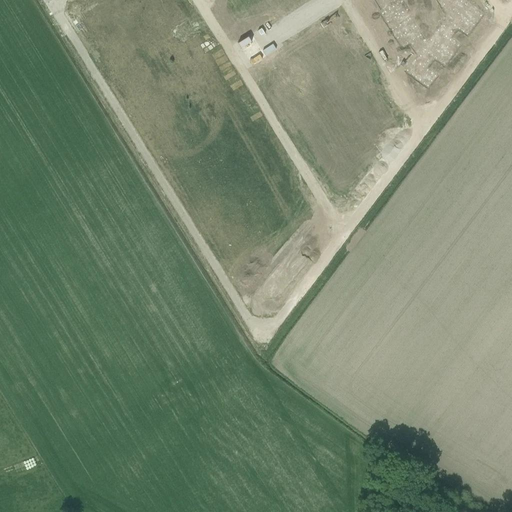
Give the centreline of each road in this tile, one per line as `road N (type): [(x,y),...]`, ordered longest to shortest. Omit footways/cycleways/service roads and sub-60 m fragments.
road 1 (residential): [(53,7),(260,341),(342,230)]
road 2 (residential): [(198,0),(342,230)]
road 3 (residential): [(421,125),(344,0)]
road 4 (residential): [(421,125),(503,13)]
road 5 (residential): [(342,230),(421,125)]
